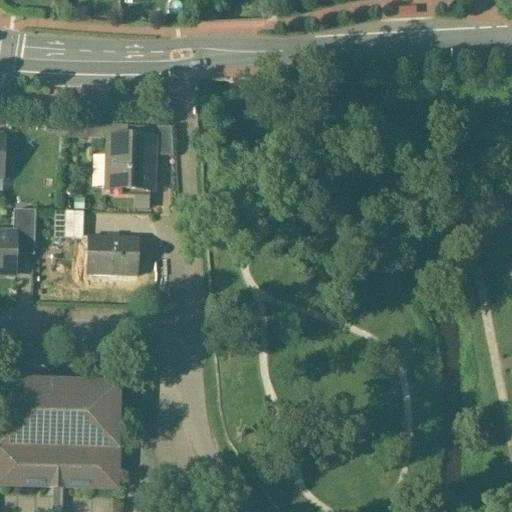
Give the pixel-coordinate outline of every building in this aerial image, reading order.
[(170,129),(151,128),(151,140),(152,158),(172,158),(170,129)] [(151,140),(107,139),(106,191),(151,193),(152,158),(151,140)] [(34,213),(13,212),(12,237),(14,237),(13,249),(33,250),(34,213)] [(82,214),(54,213),(53,239),(81,240),(82,214)] [(12,237),(0,236),(0,275),(13,276),(13,249),(14,237),(12,237)] [(138,241),(86,239),(85,276),(136,278),(138,241)] [(121,386),(0,382),(0,489),(118,493),(121,386)]
